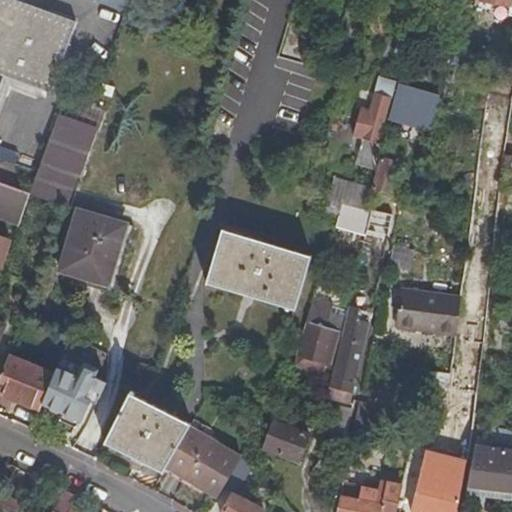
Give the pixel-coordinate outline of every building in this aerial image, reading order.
[(0,0),(0,74),(4,76),(49,94),(76,23),(15,0),(0,0)] [(89,0),(126,10),(128,0),(89,0)] [(511,0),(478,0),(478,1),(473,1),(472,9),(511,15),(511,0)] [(314,32),(285,23),(274,56),(303,66),(308,53),(314,32)] [(373,86),(361,137),(381,142),(393,91),(373,86)] [(396,86),(388,119),(414,127),(421,93),(396,86)] [(436,98),(421,93),(414,127),(427,131),(436,98)] [(63,94),(29,195),(58,206),(70,210),(105,108),(63,94)] [(375,167),(381,142),(361,137),(355,162),(360,163),(372,166),(375,167)] [(379,156),(371,189),(389,193),(397,161),(379,156)] [(511,156),(506,156),(503,188),(511,189),(511,156)] [(369,176),(372,166),(360,163),(358,173),(369,176)] [(367,208),(370,192),(330,180),(322,210),(338,215),(341,203),(367,208)] [(17,201),(18,199),(20,192),(0,185),(0,201),(5,203),(7,197),(17,201)] [(20,192),(18,199),(24,201),(27,194),(20,192)] [(334,226),(364,235),(365,229),(370,209),(367,208),(341,203),(338,215),(336,222),(334,226)] [(386,235),(391,213),(370,209),(365,229),(386,235)] [(132,227),(76,211),(59,271),(80,278),(78,284),(112,294),(132,227)] [(310,255),(221,230),(205,284),(294,310),(310,255)] [(0,266),(9,241),(0,238),(0,266)] [(388,268),(402,271),(408,273),(412,256),(412,254),(392,249),(388,268)] [(398,328),(401,328),(407,290),(403,290),(398,328)] [(407,290),(401,328),(456,335),(460,297),(407,290)] [(338,348),(345,317),(330,313),(331,309),(313,304),(299,354),(296,365),(322,373),(325,362),(329,363),(334,347),(338,348)] [(297,354),(299,354),(313,304),(311,304),(297,354)] [(360,317),(348,314),(330,392),(341,394),(342,390),(351,392),(367,325),(358,323),(360,317)] [(52,374),(8,357),(0,375),(0,393),(38,409),(52,374)] [(103,443),(161,472),(166,464),(187,428),(190,424),(134,395),(135,393),(133,391),(131,389),(103,443)] [(344,446),(352,408),(328,404),(321,441),(344,446)] [(437,413),(420,409),(413,438),(431,440),(437,413)] [(288,426),(273,421),(263,448),(299,461),(308,433),(293,428),(288,426)] [(193,485),(215,499),(240,458),(237,457),(187,428),(166,464),(195,482),(193,485)] [(511,431),(488,428),(487,438),(477,437),(475,446),(511,451),(511,431)] [(413,438),(412,444),(429,448),(431,440),(413,438)] [(511,451),(475,446),(467,487),(511,492),(511,451)] [(459,503),(467,462),(432,454),(426,484),(419,482),(412,510),(418,511),(451,511),(454,502),(459,503)] [(190,490),(193,485),(195,482),(166,464),(161,472),(190,490)] [(395,511),(402,485),(382,480),(379,490),(361,486),(360,493),(356,494),(358,486),(343,483),(336,511),(395,511)] [(65,490),(53,511),(67,511),(77,496),(65,490)] [(228,501),(222,511),(262,511),(263,510),(232,494),(231,496),(227,494),(225,499),(228,501)]
